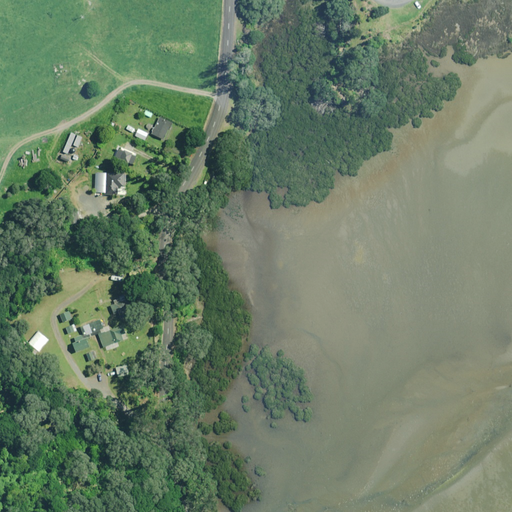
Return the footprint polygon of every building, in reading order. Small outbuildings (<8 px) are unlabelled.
[(174,124),(161,118),(153,134),(165,140),(170,130),(171,131),(174,124)] [(149,134),(139,130),(136,136),(145,141),(149,134)] [(73,145),(77,136),(72,134),(64,151),(69,153),(73,145)] [(77,136),(73,145),(79,148),(83,138),(77,136)] [(134,150),(135,146),(124,141),(121,148),(131,153),(133,149),(134,150)] [(110,154),(104,152),(101,157),(108,160),(110,154)] [(86,174),(76,177),(77,180),(75,181),(77,186),(89,183),(86,174)] [(126,176),(108,174),(106,195),(120,196),(120,190),(125,190),(126,176)] [(123,321),(134,316),(129,303),(133,302),(130,293),(114,300),(116,305),(111,307),(115,315),(119,313),(123,321)] [(73,319),(69,312),(61,316),(65,323),(73,319)] [(104,329),(102,321),(81,328),(85,339),(100,334),(99,331),(104,329)] [(77,332),(75,326),(67,329),(69,334),(77,332)] [(129,339),(124,326),(100,335),(105,348),(110,346),(111,350),(120,347),(118,343),(129,339)] [(83,341),(81,337),(76,339),(78,343),(74,344),(78,353),(91,348),(88,339),(83,341)] [(98,359),(96,352),(88,355),(91,362),(98,359)] [(130,376),(128,366),(116,368),(118,378),(130,376)]
